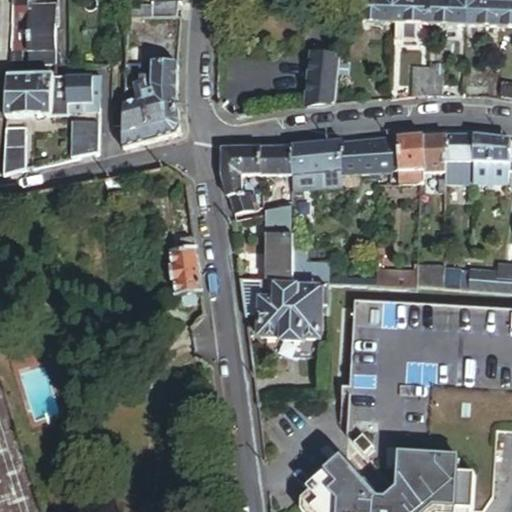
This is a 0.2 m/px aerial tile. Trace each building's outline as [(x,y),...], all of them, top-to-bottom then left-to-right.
[(357,0),(357,24),(393,25),(393,0),(384,0),(385,1),(360,0),(357,0)] [(430,27),(430,0),(393,0),(393,25),(395,25),(395,37),(404,37),(405,39),(420,39),(420,26),(430,27)] [(466,28),(465,5),(465,0),(430,0),(430,27),(444,27),(444,33),(454,34),(454,28),(466,28)] [(466,28),(511,30),(511,0),(511,1),(511,3),(501,3),(501,7),(465,5),(466,28)] [(127,22),(178,20),(178,5),(149,6),(149,12),(126,13),(127,22)] [(58,28),(51,28),(51,7),(30,7),(18,7),(15,7),(14,51),(51,52),(51,59),(57,59),(58,28)] [(61,7),(51,7),(51,28),(58,28),(61,28),(61,7)] [(147,68),(146,51),(126,50),(125,68),(147,68)] [(12,80),(21,80),(22,58),(13,58),(12,80)] [(307,110),(335,108),(340,62),(313,61),(307,110)] [(181,133),(182,130),(178,97),(179,68),(147,68),(125,68),(125,99),(136,96),(137,106),(125,110),(123,153),(175,140),(178,138),(181,133)] [(415,101),(430,100),(430,72),(415,72),(415,101)] [(430,100),(445,99),(445,73),(430,72),(430,100)] [(70,116),(70,109),(71,83),(71,81),(61,81),(55,81),(21,80),(12,80),(9,119),(70,121),(70,116)] [(93,107),(100,107),(101,81),(91,81),(91,83),(71,83),(70,109),(93,110),(93,107)] [(100,117),(100,107),(93,107),(93,110),(70,109),(70,116),(100,117)] [(73,164),(100,157),(100,128),(74,127),(73,164)] [(3,178),(28,173),(29,131),(8,131),(3,178)] [(448,172),(449,161),(450,140),(427,141),(428,175),(448,172)] [(449,161),(474,164),(474,141),(450,140),(449,161)] [(402,177),(428,175),(427,141),(399,143),(402,162),(402,177)] [(474,164),(506,169),(510,145),(474,141),(474,164)] [(402,177),(402,162),(399,143),(393,144),(344,149),(348,177),(348,180),(402,177)] [(343,177),(348,177),(344,149),(324,150),(304,153),(295,153),(294,180),(294,186),(294,187),(300,186),(300,180),(343,177)] [(259,179),(294,180),(295,153),(225,152),(224,179),(233,216),(253,213),(265,206),(256,194),(245,194),(245,179),(259,179)] [(474,164),(449,161),(448,172),(448,181),(448,190),(474,191),(474,164)] [(474,164),(474,191),(506,191),(506,169),(474,164)] [(428,186),(428,175),(402,177),(403,187),(428,186)] [(343,188),(343,177),(300,180),(300,186),(294,187),(294,192),(343,188)] [(103,182),(105,192),(125,188),(123,178),(103,182)] [(256,194),(259,194),(259,179),(245,179),(245,194),(256,194)] [(282,210),(293,208),(294,192),(294,187),(294,186),(282,185),(282,210)] [(381,203),(397,203),(397,190),(382,191),(381,203)] [(20,214),(38,211),(34,195),(17,199),(20,214)] [(179,245),(197,243),(193,220),(176,222),(177,236),(179,245)] [(269,283),(293,284),(293,252),(293,237),(280,236),(280,230),(272,230),(269,283)] [(180,255),(179,245),(177,236),(169,237),(171,256),(180,255)] [(195,298),(204,297),(197,243),(179,245),(180,255),(171,256),(174,271),(170,271),(172,285),(176,284),(178,300),(186,299),(195,298)] [(293,284),(311,285),(311,264),(310,254),(293,252),(293,284)] [(324,265),(311,264),(311,285),(323,285),(324,265)] [(416,290),(443,291),(444,271),(417,270),(417,274),(416,290)] [(473,281),(458,280),(459,271),(444,271),(443,291),(499,295),(498,275),(473,274),(473,281)] [(416,290),(417,274),(377,272),(377,280),(392,280),(392,290),(416,290)] [(499,295),(511,295),(511,275),(498,275),(499,295)] [(377,288),(392,290),(392,280),(377,280),(377,288)] [(304,342),(320,343),(321,311),(329,312),(330,286),(328,285),(323,285),(311,285),(293,284),(269,283),(242,281),(247,316),(261,317),(260,339),(281,340),(281,343),(304,345),(304,342)] [(187,311),(197,309),(195,298),(186,299),(187,311)] [(316,363),(325,363),(326,351),(317,351),(316,363)] [(475,511),(477,478),(462,477),(462,461),(401,459),(399,494),(392,500),(389,503),(382,503),(344,461),(310,492),(313,495),(322,505),(314,511),(475,511)] [(314,511),(322,505),(313,495),(306,503),(304,511),(314,511)]
